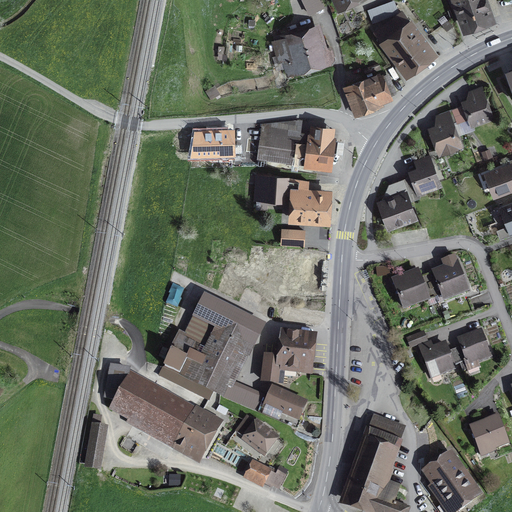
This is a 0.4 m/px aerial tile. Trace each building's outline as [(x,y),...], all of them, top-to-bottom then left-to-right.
[(323,7),(319,0),(302,0),(310,14),(323,7)] [(456,0),(466,28),(490,19),(483,0),(456,0)] [(374,21),(396,15),(393,5),(371,11),(374,21)] [(380,35),(407,71),(431,53),(403,17),(380,35)] [(283,61),(286,72),(333,59),(330,48),(322,50),(316,30),(275,42),(280,62),(283,61)] [(364,68),(366,73),(380,68),(378,63),(364,68)] [(347,93),(350,103),(354,101),(358,111),(378,103),(377,101),(397,93),(389,73),(381,76),(380,73),(346,87),(347,93)] [(216,84),(207,89),(211,98),(220,92),(216,84)] [(464,104),(452,109),(456,121),(457,123),(470,119),(472,123),(492,116),(484,95),(480,88),(471,92),(474,99),(464,103),(464,104)] [(452,123),(456,121),(452,109),(438,114),(443,126),(432,130),(441,154),(452,150),(450,146),(459,143),(452,123)] [(258,158),(328,167),(333,129),(312,127),(311,137),(298,135),(300,119),(262,123),(258,158)] [(196,135),(193,153),(203,153),(203,152),(211,152),(211,153),(231,152),(231,131),(211,132),(211,140),(206,140),(206,135),(196,135)] [(412,176),(404,179),(410,194),(425,188),(429,190),(440,185),(429,156),(419,160),(422,168),(411,172),(412,176)] [(495,194),(511,187),(511,168),(511,165),(487,174),(495,194)] [(256,208),(266,209),(267,201),(283,202),(284,187),(293,188),(293,179),(270,177),(271,174),(258,173),(256,208)] [(308,194),(308,181),(293,179),(293,188),(292,193),(294,193),(293,217),(326,219),(327,195),(308,194)] [(413,201),(410,194),(404,179),(388,186),(385,194),(386,197),(383,198),(381,202),(390,227),(415,218),(409,202),(413,201)] [(511,230),(511,229),(511,205),(503,209),(511,230)] [(494,231),(506,223),(504,219),(499,222),(498,220),(490,226),(494,231)] [(304,230),(289,229),(288,244),(303,245),(304,230)] [(288,285),(322,287),(323,261),(302,260),(303,250),(275,248),(275,255),(269,255),(269,257),(264,257),(264,263),(290,265),(288,285)] [(434,275),(428,277),(434,294),(441,291),(444,300),(467,291),(455,257),(443,262),(445,267),(433,272),(434,275)] [(427,297),(434,294),(428,277),(420,280),(417,271),(394,280),(404,308),(428,299),(427,297)] [(165,367),(222,396),(228,383),(257,325),(204,299),(194,317),(195,318),(208,324),(217,329),(207,350),(180,336),(172,353),(171,352),(170,354),(171,354),(165,367)] [(202,337),(208,324),(195,318),(189,331),(202,337)] [(454,349),(460,363),(463,371),(478,365),(476,362),(490,356),(481,332),(472,335),(473,337),(460,342),(462,347),(454,349)] [(423,333),(408,339),(411,346),(425,341),(423,333)] [(276,382),(276,383),(282,384),(283,376),(290,377),(291,370),(297,371),(297,369),(308,371),(312,338),(284,335),(281,360),(266,358),(263,381),(276,382)] [(453,366),(460,363),(454,349),(448,352),(445,345),(431,351),(429,344),(420,347),(432,377),(454,369),(453,366)] [(106,398),(119,400),(131,378),(127,369),(112,366),(106,398)] [(214,425),(131,378),(119,400),(113,410),(175,445),(175,444),(197,456),(214,425)] [(257,395),(228,383),(222,396),(252,408),(257,395)] [(273,419),(297,429),(301,420),(297,418),(303,403),(273,389),(268,400),(257,395),(252,408),(274,417),(273,419)] [(471,429),(480,451),(494,446),(495,448),(508,444),(498,416),(486,421),(486,420),(485,420),(486,423),(471,429)] [(389,471),(404,428),(374,417),(369,431),(368,431),(363,443),(367,444),(357,472),(353,471),(346,492),(346,493),(349,494),(346,502),(374,511),(405,511),(406,510),(405,510),(406,505),(394,501),(399,487),(388,483),(392,472),(389,471)] [(247,439),(264,452),(274,438),(255,423),(249,429),(252,432),(247,439)] [(86,464),(98,467),(104,430),(92,427),(86,464)] [(451,455),(426,472),(442,495),(439,497),(449,511),(454,511),(478,495),(451,455)] [(270,487),(272,484),(278,472),(270,468),(268,471),(254,464),(248,476),(270,487)] [(285,476),(278,472),(272,484),(279,488),(285,476)] [(180,474),(169,474),(169,486),(180,486),(180,474)]
